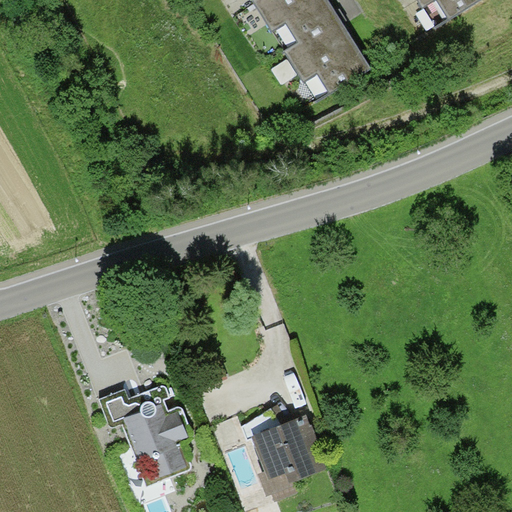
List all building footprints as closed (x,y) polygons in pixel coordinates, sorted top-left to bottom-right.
[(327,88),(363,66),(321,0),(253,0),(270,28),(284,19),(299,43),(286,51),(302,77),(315,69),(327,88)] [(438,0),(447,13),(468,0),(420,0),(422,2),(425,0),(438,0)] [(124,425),(147,487),(191,471),(182,446),(195,441),(183,407),(170,412),(165,400),(173,397),(168,384),(131,397),(129,390),(102,399),(113,429),(124,425)] [(239,391),(208,402),(213,416),(244,405),(239,391)] [(275,408),(245,428),(251,443),(254,442),(276,501),(310,489),(307,481),(332,472),(313,423),(305,426),(300,413),(280,421),(275,408)]
